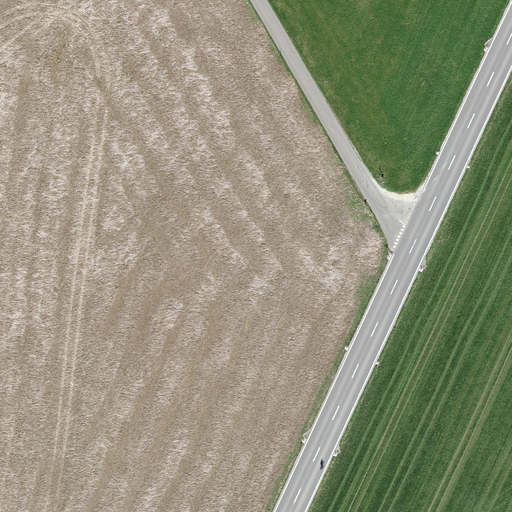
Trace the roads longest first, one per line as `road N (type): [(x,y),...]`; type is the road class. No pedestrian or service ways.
road 1 (tertiary): [(423,243),(296,511)]
road 2 (unclassified): [(255,0),(317,108),(423,243)]
road 3 (tertiary): [(511,56),(423,243)]
